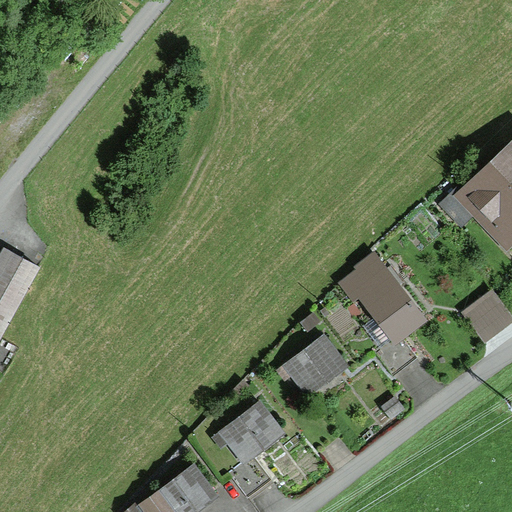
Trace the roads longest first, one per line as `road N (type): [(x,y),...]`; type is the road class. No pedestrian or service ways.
road 1 (residential): [(511,347),(297,511)]
road 2 (residential): [(0,191),(157,0)]
